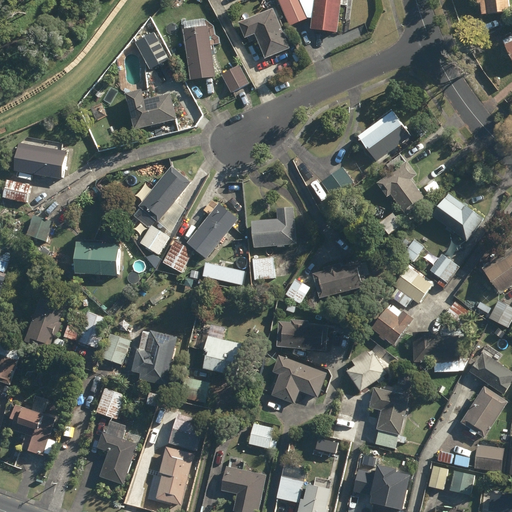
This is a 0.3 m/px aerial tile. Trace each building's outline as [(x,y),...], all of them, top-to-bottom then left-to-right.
[(310,31),(337,34),(340,0),(275,0),(278,6),(280,5),(290,28),(307,20),(311,20),(310,31)] [(480,4),(481,17),(509,13),(507,0),(476,0),(477,5),(480,4)] [(255,36),(265,60),(290,50),(273,10),(238,25),(244,40),(255,36)] [(183,31),(190,82),(215,79),(211,46),(220,45),(219,39),(213,35),(209,35),(208,28),(205,28),(204,22),(184,25),(185,31),(183,31)] [(135,44),(150,71),(169,61),(154,34),(135,44)] [(165,38),(172,51),(179,47),(172,34),(165,38)] [(511,37),(502,43),(511,61),(511,37)] [(225,75),(235,93),(249,85),(239,67),(225,75)] [(125,96),(134,132),(177,121),(170,95),(144,102),(141,92),(125,96)] [(87,114),(91,122),(96,119),(91,111),(87,114)] [(358,139),(376,163),(410,138),(392,114),(358,139)] [(29,175),(62,180),(67,152),(18,145),(14,173),(17,174),(16,178),(28,180),(29,175)] [(390,196),(407,218),(427,203),(411,182),(417,177),(406,163),(405,164),(400,156),(386,166),(392,174),(376,186),(387,199),(390,196)] [(139,208),(158,224),(191,185),(171,168),(139,208)] [(322,183),(332,198),(354,184),(343,169),(322,183)] [(4,193),(28,199),(30,187),(6,181),(4,193)] [(432,218),(466,243),(482,220),(448,196),(432,218)] [(187,245),(206,261),(238,222),(219,206),(187,245)] [(252,224),(254,250),(296,246),(293,209),(276,211),(277,221),(252,224)] [(35,215),(29,235),(49,242),(56,222),(35,215)] [(379,225),(388,237),(402,227),(393,215),(379,225)] [(112,227),(108,217),(96,223),(100,232),(112,227)] [(140,245),(159,256),(170,238),(152,227),(140,245)] [(429,246),(417,239),(408,254),(419,261),(429,246)] [(74,274),(117,275),(118,244),(75,242),(74,274)] [(163,264),(182,274),(193,252),(174,242),(163,264)] [(511,248),(482,270),(501,296),(511,287),(511,248)] [(430,273),(448,285),(459,269),(442,256),(430,273)] [(253,261),(254,281),(275,280),(274,259),(253,261)] [(314,277),(320,300),(368,287),(361,264),(341,269),(340,265),(324,270),(325,274),(314,277)] [(391,298),(406,309),(413,301),(419,305),(435,284),(410,266),(394,287),(398,290),(391,298)] [(420,271),(426,276),(430,271),(424,266),(420,271)] [(286,296),(300,305),(311,289),(296,280),(286,296)] [(25,344),(49,352),(65,306),(40,298),(25,344)] [(491,317),(511,326),(511,323),(511,308),(498,302),(491,317)] [(298,307),(291,304),(289,310),(296,312),(298,307)] [(385,340),(394,347),(414,321),(403,312),(402,313),(391,305),(371,331),(380,338),(379,339),(383,342),(385,340)] [(64,339),(98,350),(107,320),(73,309),(64,339)] [(202,370),(234,379),(241,356),(245,357),(247,349),(241,348),(242,346),(222,340),(227,322),(209,317),(200,350),(205,352),(203,357),(205,358),(202,370)] [(283,324),(281,347),(329,351),(331,328),(311,326),(311,323),(295,321),(295,325),(283,324)] [(434,364),(434,374),(464,373),(470,360),(460,360),(459,338),(464,338),(464,328),(442,329),(442,338),(438,338),(438,334),(413,335),(414,365),(434,364)] [(139,381),(166,387),(177,339),(150,333),(145,354),(136,352),(132,374),(140,376),(139,381)] [(102,359),(122,366),(131,342),(111,335),(102,359)] [(54,346),(62,349),(64,342),(57,339),(54,346)] [(0,383),(10,386),(21,352),(0,346),(0,383)] [(373,351),(380,357),(384,351),(378,346),(373,351)] [(397,356),(404,362),(411,354),(403,348),(397,356)] [(346,374),(360,394),(388,375),(374,355),(370,358),(366,352),(351,363),(354,368),(346,374)] [(471,374),(504,396),(511,383),(511,372),(484,354),(471,374)] [(329,374),(282,357),(276,373),(283,376),(276,395),(297,403),(302,391),(320,398),(329,374)] [(180,399),(207,405),(210,384),(184,379),(180,399)] [(461,424),(485,440),(508,404),(484,389),(461,424)] [(96,414),(117,422),(125,398),(104,390),(96,414)] [(375,447),(395,452),(397,445),(403,446),(405,439),(400,438),(408,399),(373,391),(368,411),(380,413),(376,432),(378,432),(375,447)] [(147,405),(161,409),(163,398),(149,394),(147,405)] [(34,409),(41,412),(44,404),(37,401),(34,409)] [(28,453),(43,458),(44,454),(52,457),(57,443),(48,440),(55,421),(14,407),(10,422),(14,423),(11,432),(25,437),(21,449),(28,451),(28,453)] [(151,491),(174,499),(186,462),(185,461),(188,451),(195,453),(205,425),(178,416),(168,446),(157,451),(152,450),(146,469),(149,469),(143,485),(152,488),(151,491)] [(99,477),(123,486),(137,446),(121,440),(125,429),(109,423),(104,436),(101,435),(96,450),(107,454),(99,477)] [(250,446),(269,450),(274,429),(254,425),(250,446)] [(476,470),(502,473),(505,450),(478,447),(476,470)] [(397,511),(399,508),(402,509),(410,476),(395,472),(396,469),(378,465),(376,473),(360,470),(354,491),(372,496),(370,503),(374,504),(371,511),(397,511)] [(428,489),(443,492),(448,471),(433,468),(428,489)] [(233,511),(259,511),(266,477),(226,469),(222,492),(237,495),(233,511)] [(450,493),(470,497),(474,477),(454,473),(450,493)] [(278,500),(300,504),(304,482),(282,478),(278,500)] [(298,511),(325,511),(330,492),(307,487),(304,502),(300,502),(298,511)] [(482,511),(490,511),(495,511),(498,497),(484,495),(482,511)]
